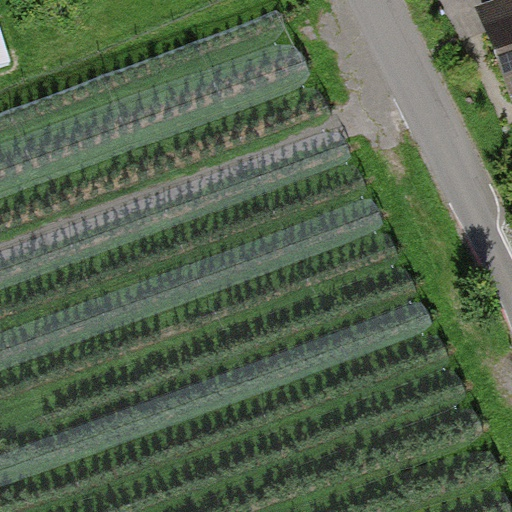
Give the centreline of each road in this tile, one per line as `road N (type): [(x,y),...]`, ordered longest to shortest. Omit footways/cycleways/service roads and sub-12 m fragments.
road 1 (track): [(0,254),(421,97)]
road 2 (unclassified): [(375,0),(511,281)]
